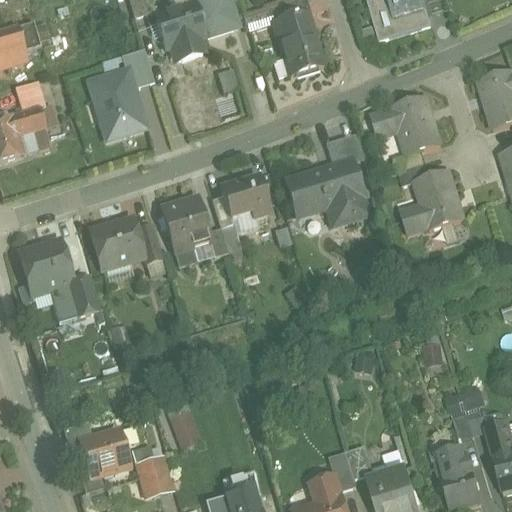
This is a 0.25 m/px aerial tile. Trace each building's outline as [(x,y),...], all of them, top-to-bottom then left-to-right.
[(142,0),(127,0),(134,22),(148,18),(142,0)] [(225,0),(222,0),(155,21),(165,54),(173,51),(177,63),(182,66),(202,60),(197,44),(236,32),(236,31),(228,7),(225,0)] [(421,0),(386,0),(367,6),(379,46),(431,31),(423,4),(421,0)] [(239,3),(228,7),(236,31),(247,28),(239,3)] [(306,3),(270,14),(274,27),(306,17),(311,16),(306,3)] [(306,17),(274,27),(285,65),(273,68),(278,83),(289,80),(290,81),(323,72),(306,17)] [(41,51),(34,26),(18,31),(25,56),(41,51)] [(18,30),(0,35),(0,71),(3,72),(28,65),(25,56),(18,31),(18,30)] [(153,88),(143,55),(126,60),(130,74),(136,93),(153,88)] [(130,74),(87,87),(105,147),(148,134),(136,93),(130,74)] [(511,76),(478,86),(493,135),(511,129),(511,76)] [(38,86),(15,93),(22,117),(39,112),(40,113),(45,111),(38,86)] [(426,102),(392,113),(392,115),(371,122),(377,142),(398,136),(406,160),(407,161),(422,157),(441,151),(426,102)] [(11,120),(0,123),(0,167),(23,160),(18,141),(46,133),(40,113),(39,112),(22,117),(12,121),(11,120)] [(356,139),(326,148),(333,172),(352,166),(353,168),(363,164),(356,139)] [(511,156),(501,160),(511,197),(511,156)] [(422,157),(407,161),(406,160),(394,164),(398,178),(426,170),(422,157)] [(333,172),(286,186),(297,222),(341,208),(346,226),(366,220),(361,203),(364,202),(353,168),(352,166),(333,172)] [(426,170),(398,178),(403,192),(415,188),(414,187),(430,182),(426,170)] [(430,182),(414,187),(415,188),(423,213),(402,220),(408,240),(429,233),(430,236),(464,225),(449,176),(430,182)] [(258,181),(220,193),(232,230),(233,230),(230,221),(250,215),(253,224),(270,219),(258,181)] [(198,202),(161,213),(174,259),(210,248),(211,248),(208,237),(198,202)] [(132,224),(90,237),(102,275),(143,263),(144,263),(136,236),(132,224)] [(153,230),(136,236),(144,263),(143,263),(145,270),(163,265),(153,230)] [(233,230),(220,234),(228,258),(240,254),(233,230)] [(220,234),(208,237),(211,248),(210,248),(214,263),(228,259),(228,258),(220,234)] [(59,246),(19,259),(32,301),(65,291),(73,289),(72,287),(59,246)] [(91,282),(72,287),(73,289),(65,291),(75,324),(101,316),(91,282)] [(57,300),(41,303),(43,313),(59,310),(57,300)] [(119,331),(109,334),(114,353),(124,350),(119,331)] [(428,371),(447,369),(444,346),(426,348),(428,371)] [(453,419),(490,410),(485,391),(448,400),(453,419)] [(314,394),(300,392),(298,402),(312,404),(314,394)] [(190,418),(171,425),(181,454),(201,447),(190,418)] [(467,419),(453,423),(459,444),(461,443),(461,446),(474,442),(467,419)] [(511,451),(506,430),(487,435),(494,462),(493,463),(503,497),(504,497),(505,500),(511,498),(511,451)] [(117,437),(81,448),(91,484),(128,474),(117,437)] [(465,453),(436,461),(436,463),(435,463),(439,475),(439,476),(442,484),(441,484),(448,511),(461,511),(481,507),(472,476),(471,476),(465,453)] [(360,454),(346,458),(354,485),(368,481),(360,454)] [(399,456),(383,461),(389,480),(405,475),(399,456)] [(346,458),(330,463),(335,481),(336,481),(341,497),(356,493),(354,485),(346,458)] [(162,462),(137,470),(147,504),(172,496),(162,462)] [(389,480),(367,487),(374,511),(416,511),(405,475),(389,480)] [(335,481),(309,489),(316,510),(310,511),(345,511),(341,497),(336,481),(335,481)] [(259,511),(254,494),(226,502),(226,504),(230,503),(232,511),(259,511)]
